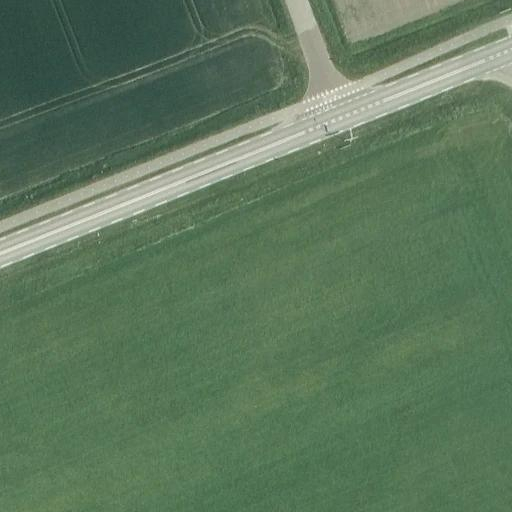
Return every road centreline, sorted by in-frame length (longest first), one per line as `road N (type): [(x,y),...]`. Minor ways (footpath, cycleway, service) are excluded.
road 1 (secondary): [(0,254),(340,118)]
road 2 (secondary): [(340,118),(511,48)]
road 3 (unclassified): [(340,118),(295,0)]
